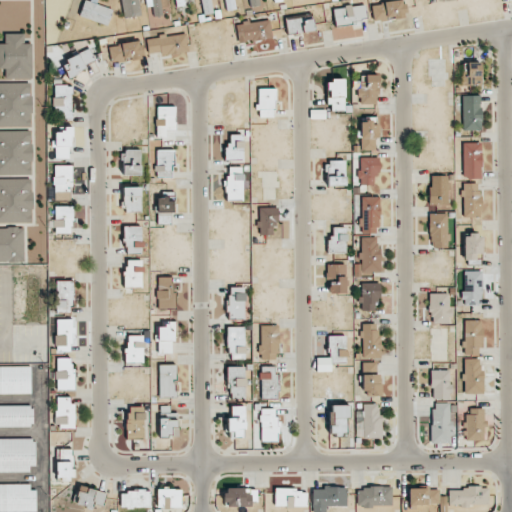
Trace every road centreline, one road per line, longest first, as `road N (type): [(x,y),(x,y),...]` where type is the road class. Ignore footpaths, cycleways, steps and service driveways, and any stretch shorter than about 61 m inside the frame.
road 1 (residential): [(97,458),(100,96),(511,26)]
road 2 (residential): [(506,511),(504,28)]
road 3 (residential): [(196,511),(200,75)]
road 4 (residential): [(404,460),(401,44)]
road 5 (residential): [(97,458),(511,459)]
road 6 (residential): [(301,461),(301,59)]
